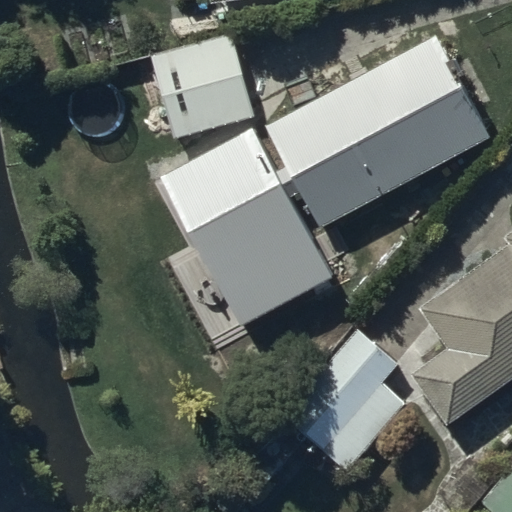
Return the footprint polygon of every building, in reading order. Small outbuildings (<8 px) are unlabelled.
[(325,213),(498,123),(445,21),(272,111),(325,213)] [(181,140),(261,119),(238,31),(158,52),(181,140)] [(511,222),(508,225),(511,230),(511,232),(426,295),(454,333),(416,361),(453,411),(511,368),(511,222)] [(402,351),(360,317),(289,406),(361,464),(416,396),(386,372),(402,351)] [(511,511),(511,460),(487,491),(511,511)]
